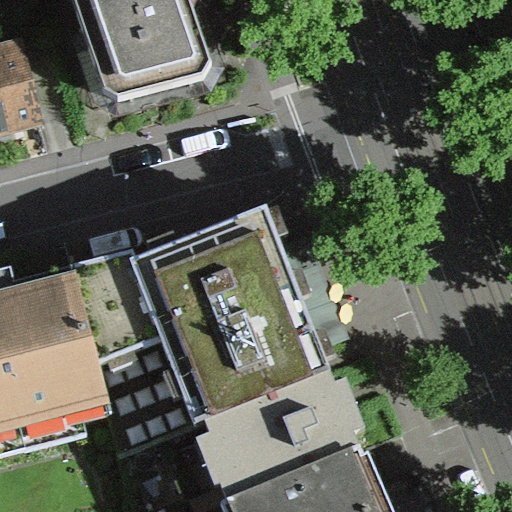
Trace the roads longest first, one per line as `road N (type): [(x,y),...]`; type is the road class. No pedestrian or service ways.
road 1 (residential): [(0,218),(373,127)]
road 2 (primary): [(373,127),(511,477)]
road 3 (primary): [(325,0),(373,127)]
road 4 (primary): [(511,221),(466,105)]
